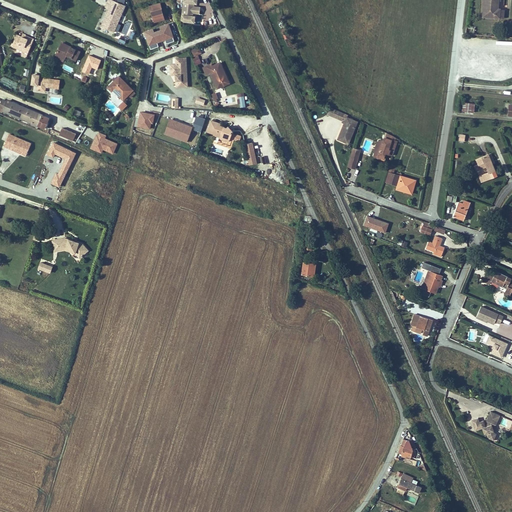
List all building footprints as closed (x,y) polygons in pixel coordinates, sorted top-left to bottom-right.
[(114,32),(125,6),(112,0),(101,27),(114,32)] [(184,0),(184,2),(181,21),(193,22),(194,15),(193,15),(193,12),(198,12),(199,6),(194,5),(194,3),(195,3),(195,0),(184,0)] [(496,0),(482,0),(482,13),(497,14),(498,5),(496,4),(496,0)] [(150,5),(152,12),(161,9),(159,2),(150,5)] [(164,19),(162,13),(161,9),(152,12),(154,22),(164,19)] [(153,27),(144,30),(149,49),(158,46),(157,41),(165,39),(166,42),(174,40),(169,22),(159,25),(160,28),(153,30),(153,27)] [(28,53),(34,39),(28,37),(27,39),(22,37),(16,35),(12,46),(17,48),(15,53),(22,55),(24,51),(28,53)] [(80,52),(62,43),(56,55),(64,59),(66,55),(75,60),(80,52)] [(97,57),(100,50),(94,48),(91,55),(97,57)] [(187,86),(186,58),(176,58),(176,64),(173,65),(174,75),(176,75),(177,87),(187,86)] [(221,72),(217,64),(212,66),(211,64),(203,68),(206,75),(211,73),(218,88),(226,84),(225,81),(228,80),(224,71),(221,72)] [(133,90),(119,76),(108,87),(112,91),(113,90),(123,100),(128,95),(133,90)] [(53,87),(54,80),(54,79),(35,77),(34,83),(38,84),(37,90),(45,91),(46,86),(53,87)] [(195,102),(203,105),(205,99),(197,97),(195,102)] [(20,108),(21,106),(17,104),(14,102),(13,103),(7,100),(7,102),(3,100),(0,105),(0,107),(3,109),(2,110),(12,115),(13,114),(17,116),(20,118),(24,110),(20,108)] [(472,109),(473,101),(462,100),(461,108),(472,109)] [(338,115),(341,109),(335,105),(331,111),(338,115)] [(49,118),(28,109),(27,111),(24,110),(20,118),(24,120),(24,119),(28,121),(45,129),(49,118)] [(81,112),(78,110),(78,111),(74,109),(72,115),(78,118),(81,112)] [(347,141),(356,119),(345,115),(336,136),(347,141)] [(168,127),(171,120),(169,119),(165,132),(171,134),(170,136),(180,140),(182,137),(171,133),(173,129),(168,127)] [(188,139),(192,128),(171,120),(168,127),(173,129),(171,133),(182,137),(188,139)] [(230,138),(232,131),(228,127),(226,128),(219,126),(220,124),(211,121),(208,131),(216,134),(215,135),(220,137),(222,139),(226,141),(230,138)] [(73,140),(76,133),(62,128),(59,135),(73,140)] [(382,157),(383,152),(390,154),(394,139),(396,140),(397,138),(389,134),(383,130),(380,139),(377,154),(376,156),(382,157)] [(31,144),(9,134),(4,146),(11,149),(12,148),(27,154),(31,144)] [(377,154),(380,139),(376,138),(376,140),(375,140),(372,150),(373,150),(372,153),(377,154)] [(60,185),(74,152),(53,143),(49,154),(53,156),(55,152),(66,157),(58,174),(56,173),(51,182),(60,185)] [(346,164),(353,166),(357,151),(353,150),(355,147),(351,146),(346,164)] [(27,154),(12,148),(11,149),(26,156),(27,154)] [(481,177),(493,172),(489,161),(485,152),(474,156),(475,161),(472,162),(474,167),(483,164),(485,169),(479,172),(481,177)] [(395,182),(394,186),(409,190),(413,177),(398,172),(399,170),(395,169),(394,171),(387,169),(384,178),(395,182)] [(450,212),(461,216),(467,199),(460,197),(460,200),(455,198),(450,212)] [(385,233),(389,222),(366,215),(363,225),(385,233)] [(445,226),(432,222),(431,225),(430,226),(443,230),(445,226)] [(426,245),(434,248),(441,250),(444,244),(444,243),(439,242),(442,235),(437,233),(435,232),(432,239),(429,238),(426,245)] [(77,242),(76,244),(74,243),(74,241),(64,238),(52,240),(54,251),(65,249),(75,253),(80,258),(88,250),(83,244),(77,242)] [(313,261),(304,260),(303,273),(312,274),(313,261)] [(52,267),(41,262),(38,268),(50,273),(52,267)] [(423,285),(430,267),(429,267),(421,284),(423,285)] [(441,272),(430,267),(423,285),(434,289),(437,282),(439,277),(441,272)] [(494,268),(492,272),(485,268),(482,274),(489,277),(504,285),(502,289),(508,292),(511,282),(511,281),(507,279),(509,274),(494,268)] [(479,302),(475,311),(486,316),(485,317),(492,320),(493,317),(498,319),(501,312),(479,302)] [(419,311),(415,322),(427,327),(431,316),(419,311)] [(488,332),(484,339),(491,342),(490,344),(492,345),(490,349),(500,354),(506,340),(488,332)] [(472,419),(476,430),(483,427),(485,433),(487,432),(489,437),(494,439),(497,433),(495,432),(492,425),(496,423),(497,422),(500,415),(490,410),(486,419),(488,425),(486,426),(484,419),(480,421),(478,417),(472,419)] [(511,423),(511,419),(500,415),(497,422),(510,428),(511,423)] [(408,438),(406,438),(403,445),(400,450),(405,452),(408,454),(410,450),(412,447),(411,446),(408,438)] [(418,485),(398,475),(395,480),(404,484),(416,490),(418,485)]
